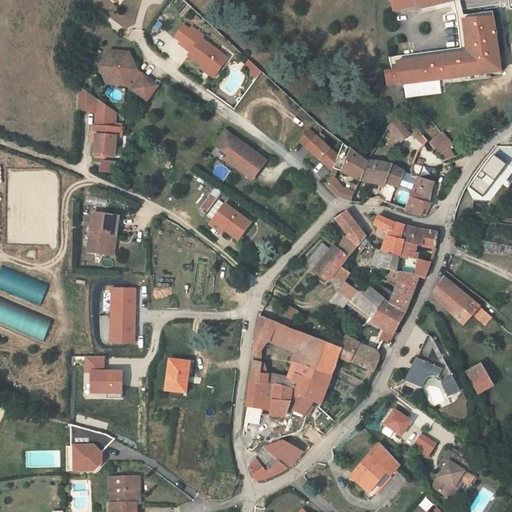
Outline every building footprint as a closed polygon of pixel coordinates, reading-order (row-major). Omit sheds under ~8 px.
[(390,0),(393,11),(418,7),(421,9),(454,1),(453,0),(390,0)] [(459,0),(453,0),(454,1),(458,17),(463,16),(460,3),(459,0)] [(458,17),(461,48),(392,57),(394,71),(386,72),(388,85),(403,83),(403,85),(404,85),(440,80),(502,72),(494,17),(493,12),(463,16),(458,17)] [(176,37),(182,41),(190,30),(184,26),(176,37)] [(192,28),(190,30),(182,41),(180,44),(191,53),(189,56),(203,67),(204,67),(206,64),(217,73),(228,58),(202,39),(204,36),(192,28)] [(109,67),(105,72),(109,80),(124,82),(129,76),(131,77),(136,70),(129,54),(111,52),(105,59),(109,67)] [(109,67),(105,59),(104,57),(97,66),(106,85),(127,87),(133,79),(131,77),(129,76),(124,82),(109,80),(105,72),(109,67)] [(249,61),(244,67),(251,73),(256,67),(249,61)] [(217,73),(206,64),(204,67),(203,67),(202,69),(214,78),(217,73)] [(262,72),(256,67),(251,73),(250,73),(257,79),(262,72)] [(132,90),(143,75),(136,70),(131,77),(133,79),(127,87),(132,90)] [(143,75),(132,90),(147,101),(158,86),(143,75)] [(440,80),(404,85),(406,98),(442,93),(440,80)] [(96,98),(78,85),(76,108),(95,110),(96,98)] [(114,110),(97,99),(95,126),(94,126),(93,135),(96,135),(95,142),(94,155),(114,157),(116,137),(121,137),(121,128),(112,128),(114,110)] [(397,119),(389,127),(401,142),(410,134),(397,119)] [(309,130),(299,141),(306,148),(320,161),(332,171),(338,157),(309,130)] [(215,144),(221,148),(230,135),(225,131),(215,144)] [(442,133),(430,143),(445,161),(456,157),(450,148),(454,145),(442,133)] [(266,161),(230,135),(221,148),(230,155),(226,160),(252,180),(266,161)] [(358,149),(355,153),(363,159),(366,155),(358,149)] [(351,150),(342,172),(359,181),(359,180),(361,177),(366,161),(363,159),(355,153),(351,150)] [(507,165),(493,155),(470,188),(483,197),(507,165)] [(173,160),(168,157),(164,164),(169,167),(173,160)] [(391,165),(366,161),(361,177),(386,182),(384,186),(383,186),(381,191),(393,195),(396,186),(399,187),(405,173),(391,165)] [(314,174),(324,178),(328,168),(317,164),(314,174)] [(417,177),(405,173),(399,187),(412,192),(417,177)] [(386,182),(361,177),(359,180),(383,186),(384,186),(386,182)] [(417,177),(412,192),(405,210),(422,216),(423,214),(426,216),(428,211),(431,204),(429,204),(434,182),(417,177)] [(215,187),(199,209),(206,214),(223,193),(215,187)] [(393,195),(381,191),(379,197),(380,198),(381,199),(383,201),(382,202),(390,205),(393,195)] [(239,240),(251,223),(225,204),(213,221),(225,230),(239,240)] [(338,249),(350,257),(356,249),(360,244),(366,237),(347,212),(336,219),(350,236),(338,249)] [(88,252),(109,255),(112,234),(117,235),(119,217),(94,213),(88,252)] [(417,245),(436,248),(439,233),(417,229),(393,223),(378,216),(375,223),(389,233),(382,251),(400,257),(416,260),(415,276),(420,277),(425,279),(431,264),(418,260),(419,254),(415,253),(417,245)] [(225,230),(213,221),(209,226),(221,235),(225,230)] [(309,260),(318,267),(331,250),(323,243),(309,260)] [(364,248),(360,244),(356,249),(360,253),(364,248)] [(315,270),(321,271),(330,278),(331,276),(333,277),(333,276),(345,282),(351,274),(342,267),(350,257),(338,249),(335,246),(331,250),(318,267),(315,270)] [(400,257),(382,251),(376,266),(392,270),(390,280),(398,282),(395,294),(391,303),(406,313),(420,277),(415,276),(398,271),(400,257)] [(0,287),(39,304),(47,284),(2,266),(0,271),(0,287)] [(330,278),(321,271),(318,278),(325,282),(330,278)] [(434,290),(434,296),(436,300),(464,326),(473,315),(485,326),(492,317),(452,283),(443,277),(434,290)] [(347,284),(342,291),(351,297),(353,298),(358,291),(347,284)] [(358,291),(353,298),(351,297),(342,311),(364,326),(369,322),(370,322),(373,319),(377,312),(384,315),(378,326),(384,330),(393,335),(406,313),(391,303),(385,300),(370,287),(366,292),(358,291)] [(134,343),(135,289),(111,289),(110,342),(134,343)] [(351,297),(342,291),(332,305),(342,311),(351,297)] [(0,322),(42,340),(51,320),(0,298),(0,322)] [(295,309),(284,303),(279,313),(291,319),(295,309)] [(373,319),(370,322),(378,326),(384,315),(377,312),(373,319)] [(255,341),(254,351),(261,352),(268,342),(270,343),(271,339),(277,323),(260,316),(255,341)] [(302,333),(277,323),(271,339),(297,349),(293,360),(304,363),(310,346),(299,341),(302,333)] [(393,335),(384,330),(380,340),(384,341),(390,340),(393,335)] [(341,347),(302,333),(299,341),(310,346),(304,363),(293,360),(293,361),(298,363),(294,374),(296,374),(294,379),(260,373),(262,363),(253,361),(250,383),(261,384),(272,384),(300,395),(313,402),(320,405),(338,357),(342,348),(341,347)] [(341,347),(342,348),(338,357),(374,372),(380,357),(380,356),(377,350),(372,350),(371,355),(357,348),(360,344),(345,335),(341,347)] [(428,335),(423,346),(441,354),(433,339),(431,337),(428,335)] [(372,350),(360,344),(357,348),(371,355),(372,350)] [(441,354),(423,346),(417,358),(419,359),(418,359),(417,359),(416,360),(416,361),(415,362),(415,363),(415,364),(416,365),(416,366),(417,367),(416,370),(412,368),(407,381),(422,388),(425,381),(426,379),(427,379),(429,377),(430,377),(432,376),(434,376),(436,377),(438,377),(440,379),(441,380),(442,382),(447,396),(461,391),(441,354)] [(262,363),(261,352),(254,351),(253,356),(253,361),(262,363)] [(122,372),(103,372),(103,357),(86,356),(85,372),(91,372),(91,391),(107,391),(107,398),(121,398),(122,372)] [(194,362),(170,359),(166,391),(186,393),(189,374),(193,375),(194,362)] [(494,386),(482,363),(466,372),(478,395),(494,386)] [(261,384),(250,383),(247,410),(253,412),(253,414),(262,415),(263,408),(258,408),(260,394),(261,384)] [(272,384),(261,384),(260,394),(271,396),(272,384)] [(300,395),(272,384),(271,396),(269,416),(271,416),(272,415),(285,416),(290,403),(291,398),(297,401),(300,395)] [(297,401),(293,410),(304,415),(305,414),(310,406),(313,402),(300,395),(297,401)] [(310,406),(305,414),(308,416),(313,408),(310,406)] [(404,436),(414,421),(395,409),(385,424),(404,436)] [(301,430),(304,436),(306,436),(309,436),(310,438),(316,431),(305,421),(301,430)] [(74,426),(74,446),(94,444),(102,453),(115,439),(106,434),(74,426)] [(285,442),(284,441),(262,448),(249,470),(257,481),(281,472),(287,468),(294,461),(303,452),(304,454),(321,436),(316,431),(310,438),(309,436),(306,436),(304,436),(292,440),(290,445),(289,444),(290,442),(288,441),(286,441),(285,442)] [(94,444),(74,446),(75,471),(95,471),(102,463),(102,453),(94,444)] [(374,494),(399,466),(379,444),(352,475),(374,494)] [(75,471),(74,446),(66,446),(67,471),(75,471)] [(448,497),(460,479),(463,481),(468,473),(457,466),(461,459),(449,451),(440,466),(443,467),(445,469),(439,478),(434,484),(435,488),(448,497)] [(473,466),(461,459),(457,466),(468,473),(473,466)] [(474,477),(468,473),(463,481),(469,484),(474,477)] [(137,504),(136,498),(140,497),(139,477),(117,478),(117,504),(137,504)] [(452,499),(463,481),(460,479),(448,497),(452,499)]
